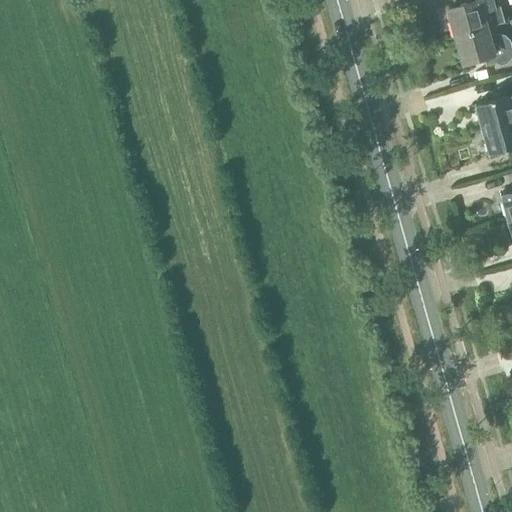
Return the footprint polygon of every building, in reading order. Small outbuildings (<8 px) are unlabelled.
[(474,0),(475,1),(445,10),(453,37),(504,22),(498,0),(474,0)] [(424,13),(435,10),(432,2),(422,5),(424,13)] [(504,22),(453,37),(461,64),(482,57),(484,66),(494,63),(498,65),(504,64),(504,63),(509,58),(510,52),(507,41),(502,36),(496,34),(495,34),(494,34),(492,27),(504,23),(504,22)] [(497,99),(474,106),(481,130),(511,121),(511,84),(498,89),(499,94),(497,99)] [(511,121),(481,130),(488,155),(511,147),(511,121)] [(511,188),(499,192),(506,218),(511,216),(511,188)]
